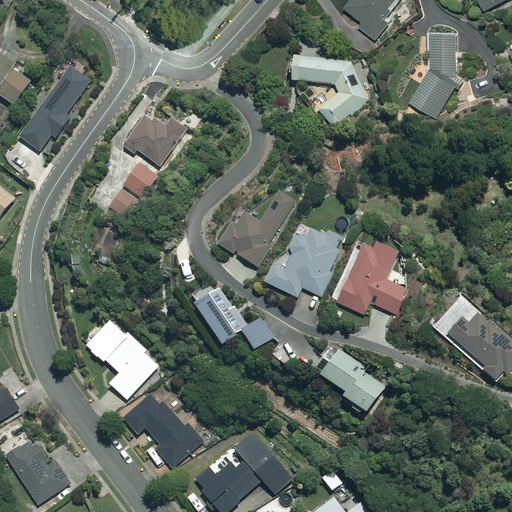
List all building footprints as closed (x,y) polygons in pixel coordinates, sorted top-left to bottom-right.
[(352,0),(348,8),(365,23),(362,27),(375,38),(388,24),(381,18),(397,0),(352,0)] [(480,0),(486,11),(508,0),(480,0)] [(459,35),(435,35),(434,67),(412,103),(438,118),(459,83),(457,77),(459,35)] [(17,65),(0,52),(0,94),(16,106),(33,82),(15,69),(17,65)] [(351,63),(303,59),(301,80),(335,84),(340,94),(318,106),(330,127),(371,103),(358,80),(360,79),(351,63)] [(23,138),(42,152),(54,136),(58,140),(73,118),(69,115),(93,81),(73,67),(23,138)] [(169,128),(149,114),(125,147),(135,155),(138,151),(160,167),(187,130),(174,120),(169,128)] [(158,177),(141,164),(125,186),(141,199),(158,177)] [(0,220),(17,199),(0,186),(0,220)] [(140,202),(123,190),(110,208),(128,220),(140,202)] [(299,205),(283,193),(260,223),(247,213),(238,225),(233,222),(218,242),(234,254),(236,252),(257,268),(274,247),(269,244),(299,205)] [(328,237),(313,230),(308,239),(299,235),(291,251),(294,252),(286,269),(275,264),(266,282),(298,297),(302,289),(321,298),(348,241),(330,232),(328,237)] [(377,249),(366,244),(338,302),(366,316),(372,304),(396,316),(407,291),(387,282),(400,254),(379,244),(377,249)] [(248,328),(221,289),(198,305),(225,344),(248,328)] [(511,370),(511,340),(480,313),(470,324),(463,317),(449,333),(487,366),(484,369),(500,384),(511,370)] [(265,320),(245,332),(257,351),(277,339),(265,320)] [(125,333),(112,321),(88,346),(105,363),(107,360),(121,374),(111,384),(128,400),(160,367),(146,353),(148,351),(127,331),(125,333)] [(368,369),(341,350),(323,376),(348,393),(346,396),(370,413),(387,388),(366,373),(368,369)] [(5,391),(0,383),(0,423),(21,411),(8,389),(5,391)] [(161,407),(152,396),(125,420),(139,435),(147,429),(162,445),(157,450),(173,468),(204,441),(190,425),(186,428),(165,403),(161,407)] [(241,455),(264,481),(276,495),(295,479),(254,433),(236,449),(241,455)] [(59,463),(54,466),(35,440),(8,458),(39,506),(72,484),(59,463)] [(229,511),(264,481),(241,455),(219,475),(212,467),(195,482),(221,511),(229,511)] [(349,511),(345,511),(334,498),(316,511),(370,511),(362,502),(349,511)]
